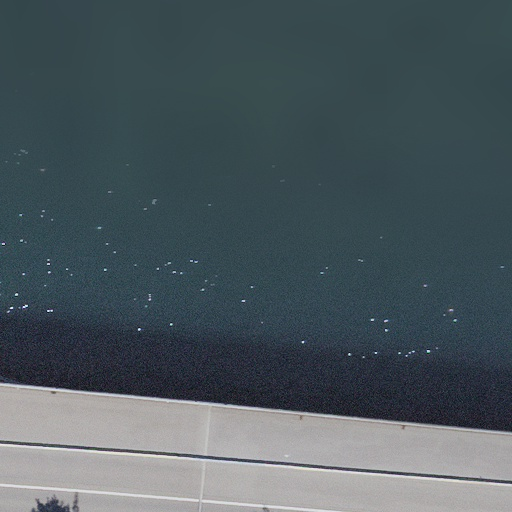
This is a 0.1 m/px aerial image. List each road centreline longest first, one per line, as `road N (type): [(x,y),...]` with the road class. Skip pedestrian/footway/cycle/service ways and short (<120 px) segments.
road 1 (primary): [(0,406),(191,435),(511,457)]
road 2 (motorway): [(477,511),(0,464)]
